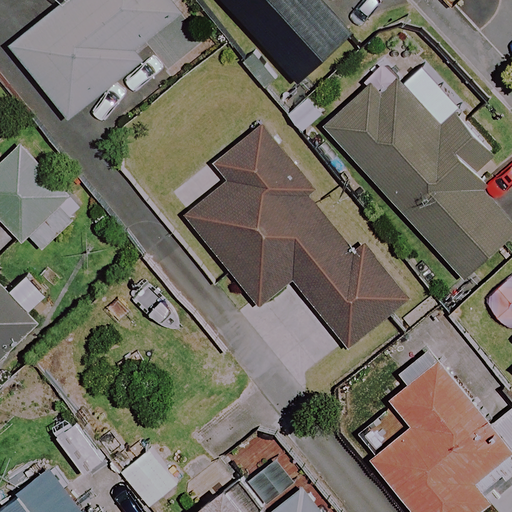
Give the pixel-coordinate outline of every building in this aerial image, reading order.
[(187,13),(176,0),(59,0),(63,5),(15,41),(72,115),(141,62),(134,53),(187,13)] [(228,0),(303,84),(349,42),(360,54),(410,10),(401,0),(228,0)] [(511,161),(492,179),(395,71),(334,126),(468,275),(511,235),(511,161)] [(174,198),(189,217),(264,311),(300,283),(350,346),(420,290),(280,114),(174,198)] [(86,211),(25,143),(0,165),(0,210),(39,254),(86,211)] [(0,363),(46,321),(0,271),(0,363)] [(511,451),(511,448),(441,362),(396,399),(416,424),(376,457),(420,511),(481,511),(494,502),(477,481),(511,451)] [(87,511),(54,467),(0,508),(0,511),(87,511)] [(332,511),(312,485),(276,511),(332,511)]
